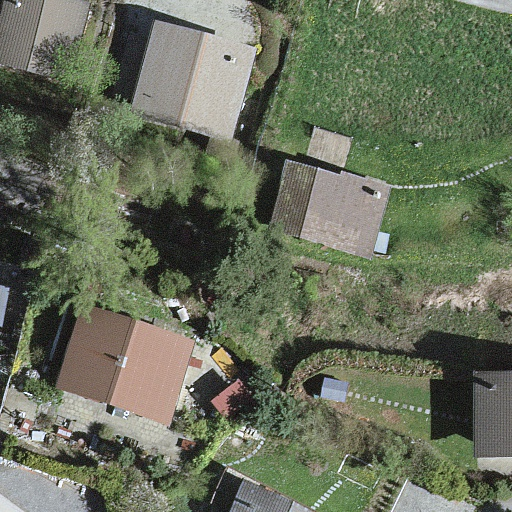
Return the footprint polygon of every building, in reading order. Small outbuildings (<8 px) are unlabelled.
[(0,68),(64,88),(86,14),(37,0),(12,0),(0,42),(0,68)] [(224,145),(248,61),(158,35),(155,48),(136,43),(116,115),(224,145)] [(367,192),(292,173),(276,237),(350,256),(367,192)] [(188,353),(83,324),(62,397),(168,427),(188,353)] [(511,391),(476,391),(476,466),(511,465),(511,391)] [(267,511),(240,500),(235,511),(267,511)]
